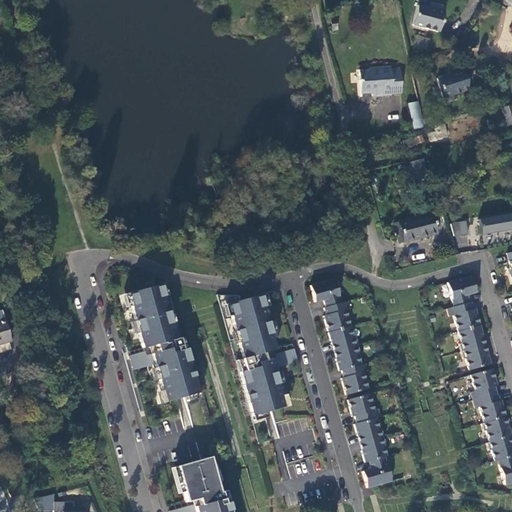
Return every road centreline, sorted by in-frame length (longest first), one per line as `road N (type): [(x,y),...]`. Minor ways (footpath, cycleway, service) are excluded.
road 1 (residential): [(148,511),(77,262),(127,258),(212,282),(290,275)]
road 2 (residential): [(290,275),(361,511)]
road 3 (residential): [(290,275),(338,267),(398,284),(478,261)]
road 4 (residential): [(478,261),(511,384)]
